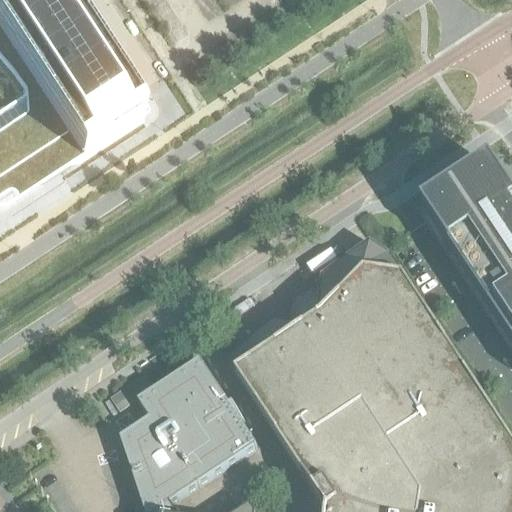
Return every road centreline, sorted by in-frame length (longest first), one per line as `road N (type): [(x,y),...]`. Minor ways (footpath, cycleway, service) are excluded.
road 1 (tertiary): [(0,429),(507,93)]
road 2 (tertiary): [(473,42),(0,354)]
